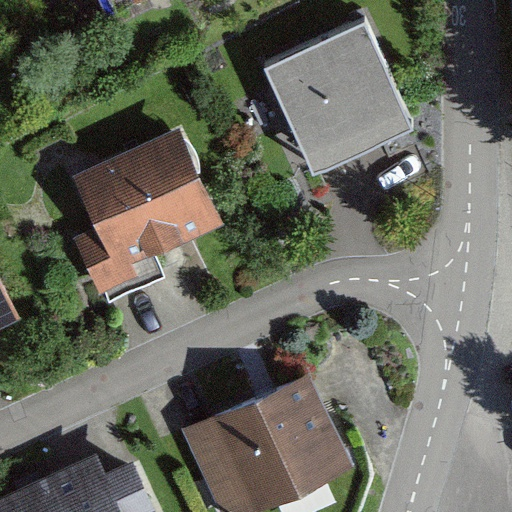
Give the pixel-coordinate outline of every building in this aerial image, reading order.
[(105,0),(114,17),(148,0),(105,0)] [(370,17),(254,69),(307,188),(424,136),(370,17)] [(182,133),(81,179),(109,239),(82,252),(106,304),(146,285),(138,269),(226,228),(182,133)] [(0,279),(0,334),(21,324),(0,279)] [(310,379),(186,437),(221,511),(280,511),(356,477),(310,379)] [(98,444),(0,489),(0,511),(131,511),(130,509),(98,444)] [(133,448),(107,461),(130,509),(157,496),(133,448)]
